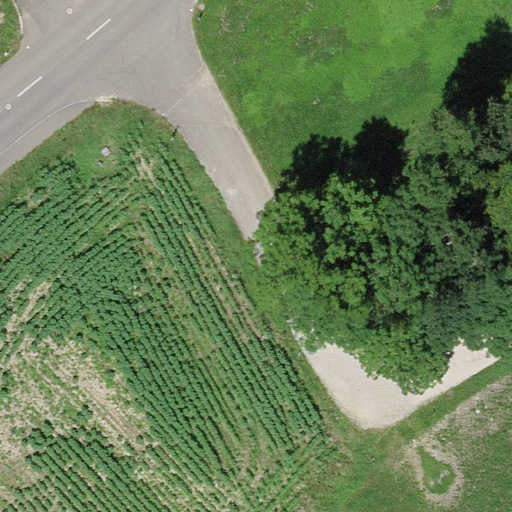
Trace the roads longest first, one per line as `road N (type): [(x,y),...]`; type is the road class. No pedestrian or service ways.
road 1 (track): [(128,13),(229,190),(386,425),(511,343)]
road 2 (tertiary): [(144,0),(0,119)]
